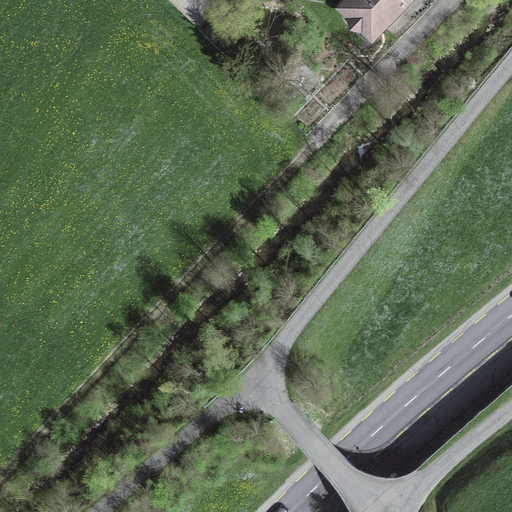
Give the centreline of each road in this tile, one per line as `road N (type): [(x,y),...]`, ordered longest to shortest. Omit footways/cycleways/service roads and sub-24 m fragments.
road 1 (unclassified): [(379,511),(257,375),(511,64)]
road 2 (primary): [(291,511),(511,315)]
road 3 (track): [(101,511),(257,375)]
road 4 (track): [(511,410),(416,486),(376,504)]
